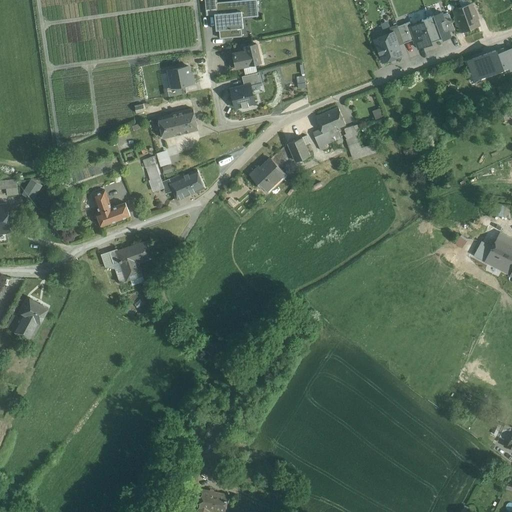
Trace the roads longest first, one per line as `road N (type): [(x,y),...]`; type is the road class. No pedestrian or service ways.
road 1 (residential): [(307,111),(253,146),(192,206),(99,237),(41,272),(0,271)]
road 2 (residential): [(511,31),(307,111)]
road 3 (residential): [(307,111),(228,116),(217,92),(206,5)]
